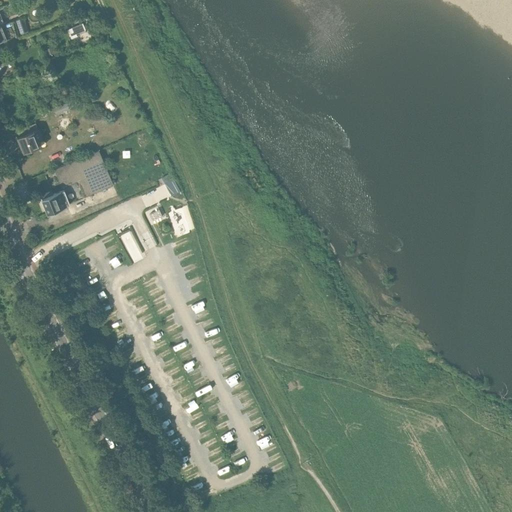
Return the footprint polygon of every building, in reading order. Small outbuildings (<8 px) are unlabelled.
[(0,41),(6,39),(3,32),(12,29),(9,23),(14,22),(12,10),(11,7),(0,10),(5,24),(0,26),(0,41)] [(16,20),(21,33),(29,30),(25,17),(16,20)] [(82,23),(67,30),(71,39),(77,37),(76,34),(85,30),(82,23)] [(10,60),(0,63),(0,67),(2,73),(13,69),(10,60)] [(57,114),(75,106),(72,98),(54,106),(57,114)] [(16,138),(23,154),(44,145),(38,129),(16,138)] [(62,188),(63,190),(112,170),(111,168),(106,170),(98,150),(54,169),(62,188)] [(112,170),(63,190),(42,199),(47,212),(113,185),(109,175),(113,173),(112,170)] [(173,183),(166,187),(171,196),(178,193),(173,183)] [(162,217),(159,210),(149,215),(153,221),(162,217)]
